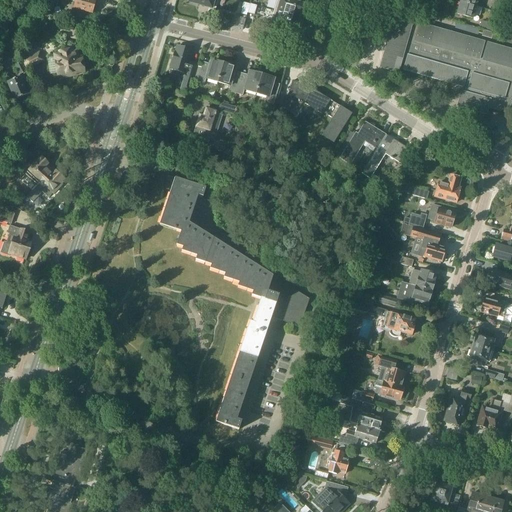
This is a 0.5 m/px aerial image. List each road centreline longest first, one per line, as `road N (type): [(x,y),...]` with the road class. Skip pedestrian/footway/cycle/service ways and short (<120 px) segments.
road 1 (secondary): [(0,480),(119,120)]
road 2 (residential): [(406,435),(490,172)]
road 3 (residential): [(490,172),(313,61)]
road 4 (residential): [(313,61),(149,22)]
road 5 (residential): [(0,141),(73,109),(119,120)]
